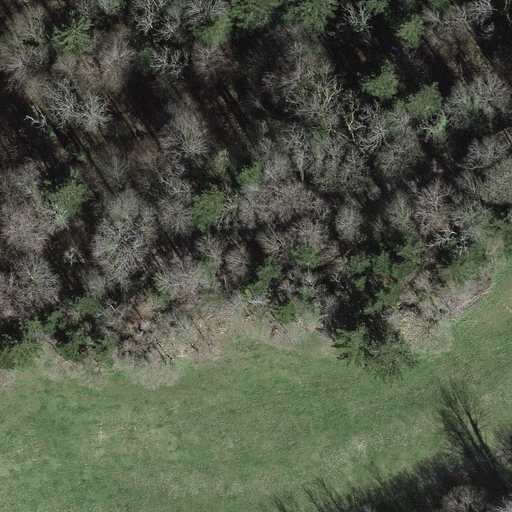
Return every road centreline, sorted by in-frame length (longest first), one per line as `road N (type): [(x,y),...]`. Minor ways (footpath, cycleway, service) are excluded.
road 1 (track): [(511,137),(418,176),(139,263),(0,324)]
road 2 (track): [(0,191),(239,60),(298,0)]
